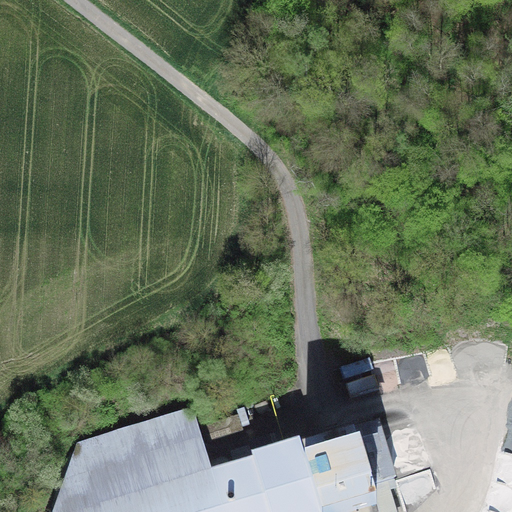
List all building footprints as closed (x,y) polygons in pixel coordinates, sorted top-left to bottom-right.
[(382,371),(386,382),(415,373),(411,362),(382,371)] [(351,384),(356,398),(385,389),(380,375),(351,384)] [(257,418),(269,412),(265,402),(252,407),(257,418)] [(222,511),(194,416),(81,446),(57,511),(222,511)] [(197,428),(202,445),(241,432),(235,416),(197,428)] [(253,461),(211,474),(222,511),(356,511),(374,507),(352,432),(279,454),(275,439),(249,447),(253,461)] [(377,511),(392,511),(386,490),(372,494),(377,511)]
